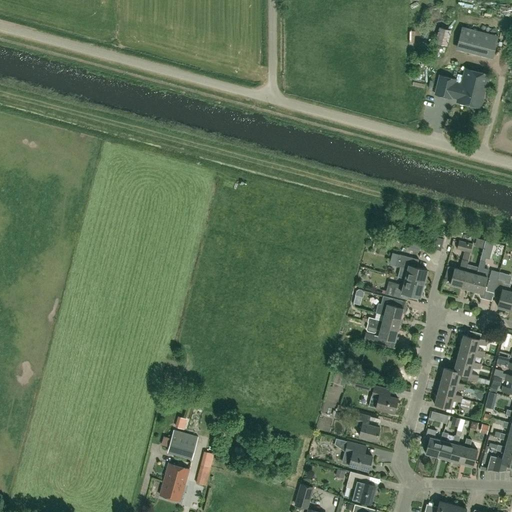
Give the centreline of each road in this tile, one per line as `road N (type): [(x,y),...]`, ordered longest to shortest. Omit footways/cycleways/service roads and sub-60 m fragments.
road 1 (unclassified): [(273,98),(0,25)]
road 2 (unclassified): [(511,162),(273,98)]
road 3 (residential): [(409,487),(402,459),(437,310)]
